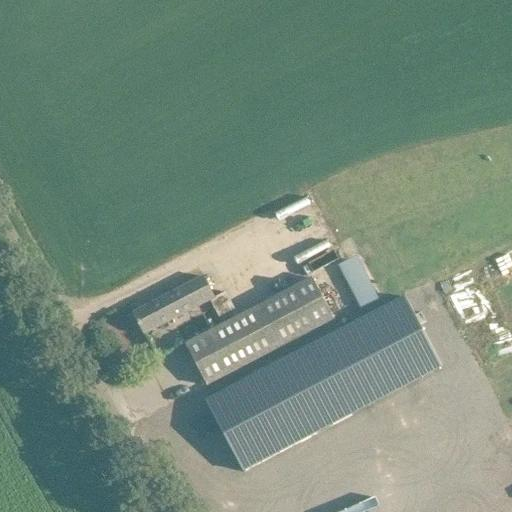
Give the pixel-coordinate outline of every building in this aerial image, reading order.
[(377,261),(356,272),(379,315),(399,305),(377,261)] [(349,262),(339,267),(362,309),(371,304),(349,262)] [(205,277),(133,314),(144,335),(216,298),(205,277)] [(336,318),(334,313),(315,277),(186,345),(207,386),(282,347),(308,333),(336,318)] [(412,320),(399,326),(411,354),(424,348),(412,320)] [(284,352),(203,395),(240,466),(348,409),(308,333),(282,347),(284,352)] [(367,368),(374,398),(399,393),(392,363),(367,368)] [(266,511),(257,495),(239,505),(242,511),(266,511)]
